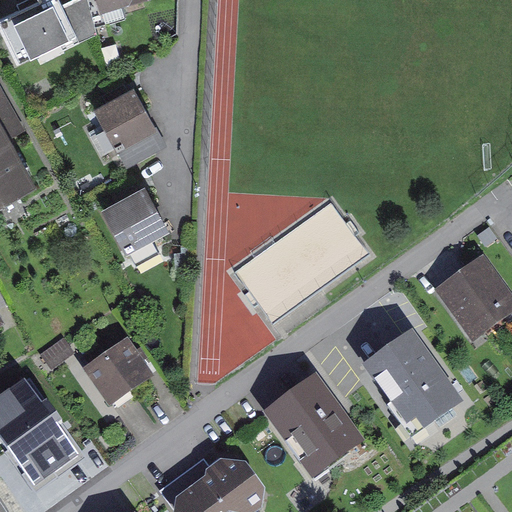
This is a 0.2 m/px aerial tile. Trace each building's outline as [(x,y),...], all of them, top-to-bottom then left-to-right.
[(99,16),(90,0),(14,0),(11,2),(34,49),(99,16)] [(158,143),(131,91),(100,107),(128,159),(158,143)] [(0,194),(27,179),(0,132),(0,194)] [(164,225),(144,187),(106,207),(127,245),(164,225)] [(436,290),(473,341),(511,312),(511,295),(483,256),(436,290)] [(369,366),(415,432),(457,403),(411,337),(369,366)] [(90,368),(111,400),(148,375),(126,343),(90,368)] [(51,410),(28,374),(0,392),(0,426),(8,438),(51,410)] [(270,413),(314,474),(359,442),(315,380),(270,413)] [(210,471),(203,462),(163,491),(177,511),(264,511),(270,508),(276,493),(255,467),(222,463),(210,471)]
